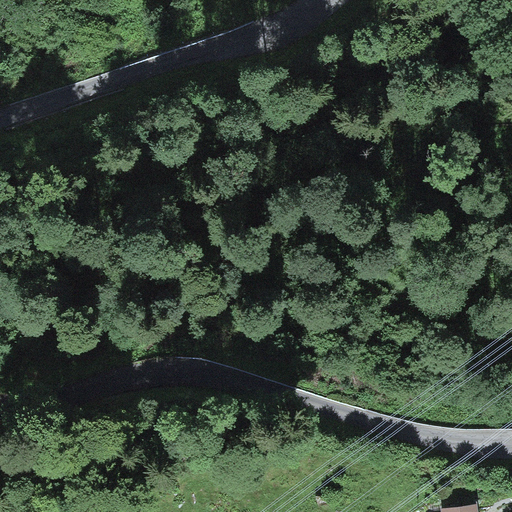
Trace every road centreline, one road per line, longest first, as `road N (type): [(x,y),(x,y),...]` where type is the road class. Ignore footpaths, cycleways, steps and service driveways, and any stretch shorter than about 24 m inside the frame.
road 1 (unclassified): [(0,403),(33,403),(171,371),(265,386),(360,417),(481,442),(511,439)]
road 2 (unclassified): [(319,0),(251,33),(0,116)]
